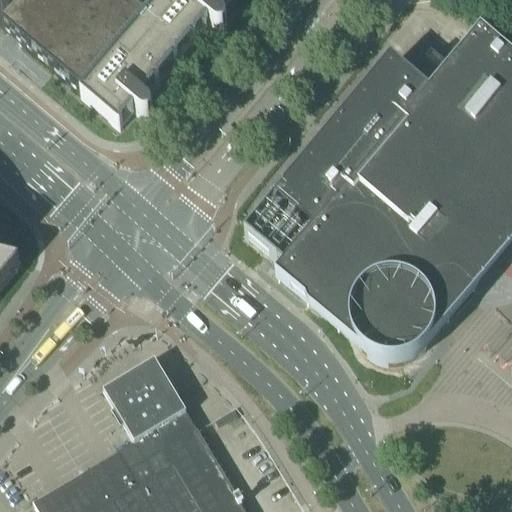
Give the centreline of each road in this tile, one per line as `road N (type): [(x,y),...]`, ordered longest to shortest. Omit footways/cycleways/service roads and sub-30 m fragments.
road 1 (secondary): [(399,511),(304,360),(166,237)]
road 2 (secondary): [(136,270),(266,384),(306,431),(354,511)]
road 3 (tertiary): [(166,237),(369,0)]
road 4 (tertiary): [(316,0),(135,209)]
road 5 (secondary): [(135,209),(0,95)]
road 6 (secondary): [(0,145),(107,243)]
road 7 (tertiary): [(107,243),(62,297),(30,358)]
road 8 (tertiary): [(30,358),(87,323),(136,270)]
